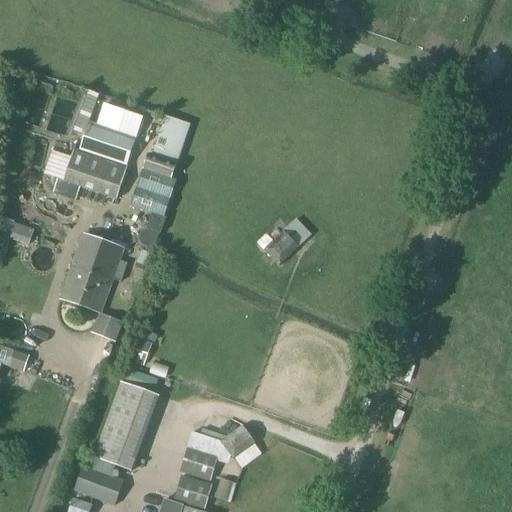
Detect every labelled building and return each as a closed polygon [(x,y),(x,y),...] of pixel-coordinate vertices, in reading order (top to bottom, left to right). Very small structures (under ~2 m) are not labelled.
[(159,138),(184,147),(191,126),(166,117),(159,138)] [(73,152),(63,183),(116,201),(126,170),(73,152)] [(159,236),(161,237),(166,220),(164,219),(176,183),(172,181),(177,166),(153,157),(148,155),(145,161),(130,208),(151,215),(146,232),(141,234),(138,241),(142,248),(149,250),(155,247),(159,236)] [(296,220),(282,233),(263,251),(278,267),(311,236),(296,220)] [(60,301),(100,315),(112,281),(120,283),(127,265),(118,263),(123,250),(83,236),(60,301)] [(109,341),(114,343),(122,324),(100,315),(92,334),(109,341)] [(14,353),(9,369),(24,374),(29,357),(14,353)] [(158,381),(129,371),(124,384),(153,394),(158,381)] [(255,445),(242,428),(242,427),(220,443),(233,461),(255,445)] [(179,474),(204,481),(209,482),(217,458),(187,449),(179,474)] [(83,468),(79,481),(74,493),(114,507),(123,483),(83,468)] [(181,478),(180,481),(174,502),(204,511),(211,487),(181,478)] [(90,511),(92,507),(72,500),(68,511),(90,511)] [(180,511),(182,506),(165,501),(160,511),(180,511)]
